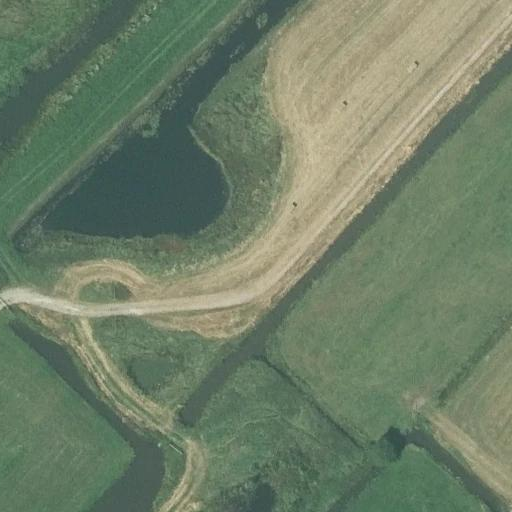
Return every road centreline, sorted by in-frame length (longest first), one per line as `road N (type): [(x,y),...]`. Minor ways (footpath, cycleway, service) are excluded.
road 1 (track): [(0,301),(14,296),(115,311),(255,296),(511,6)]
road 2 (track): [(408,398),(511,483)]
